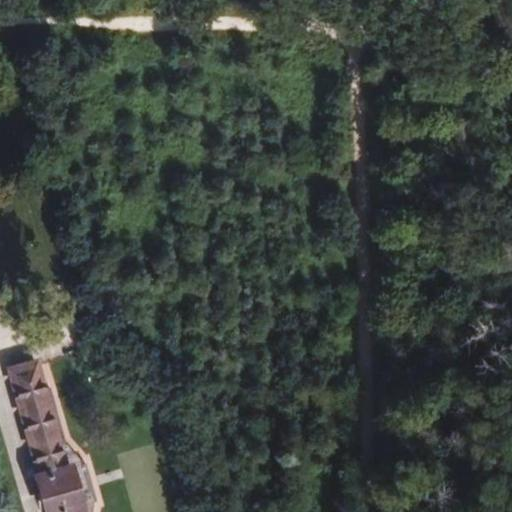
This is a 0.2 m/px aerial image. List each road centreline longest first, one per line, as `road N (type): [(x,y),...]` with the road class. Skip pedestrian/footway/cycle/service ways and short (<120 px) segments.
road 1 (track): [(354,26),(372,511)]
road 2 (track): [(140,511),(0,88)]
road 3 (track): [(0,18),(354,26)]
road 4 (track): [(511,20),(354,26)]
